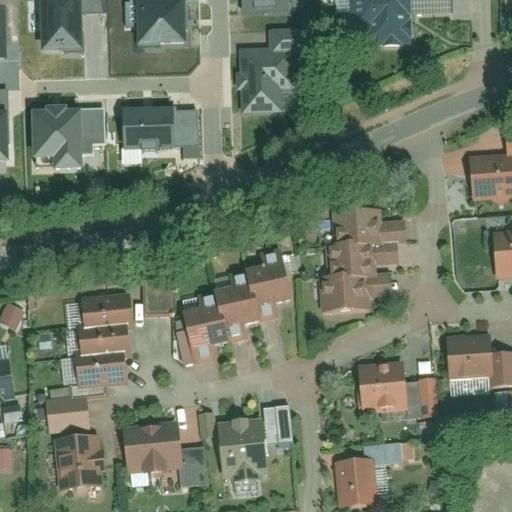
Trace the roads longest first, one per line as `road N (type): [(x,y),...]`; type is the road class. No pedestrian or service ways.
road 1 (residential): [(233,209),(167,234),(0,257)]
road 2 (residential): [(417,123),(233,209)]
road 3 (residential): [(214,93),(13,95)]
road 4 (residential): [(417,123),(435,313)]
road 5 (residential): [(435,313),(304,377)]
road 6 (residential): [(304,377),(229,391),(164,381)]
road 7 (residential): [(304,377),(317,511)]
